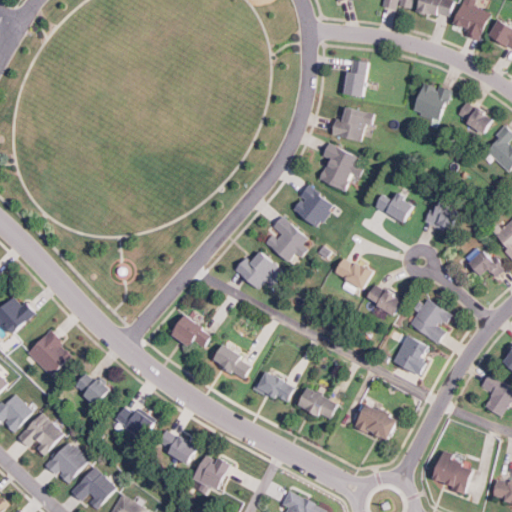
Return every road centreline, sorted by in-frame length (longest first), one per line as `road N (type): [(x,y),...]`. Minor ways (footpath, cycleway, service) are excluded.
road 1 (residential): [(0,51),(32,0),(304,7),(308,85),(279,164),(126,340)]
road 2 (residential): [(0,219),(184,392),(362,490)]
road 3 (residential): [(308,29),(417,44),(511,90)]
road 4 (residential): [(400,479),(471,351),(511,304)]
